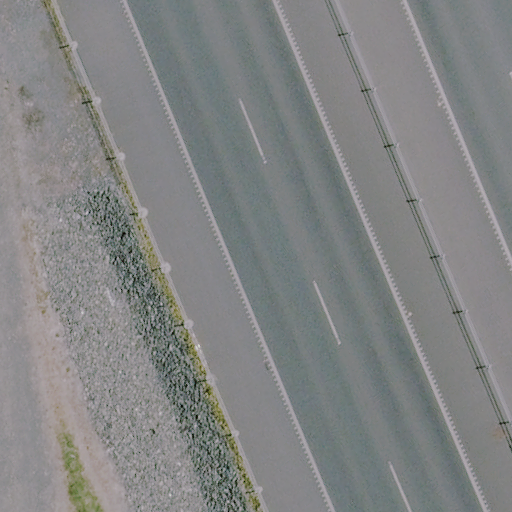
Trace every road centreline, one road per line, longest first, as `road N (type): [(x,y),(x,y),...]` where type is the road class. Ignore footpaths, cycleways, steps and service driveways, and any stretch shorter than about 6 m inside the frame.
road 1 (motorway): [(471,511),(256,0)]
road 2 (track): [(0,316),(6,511)]
